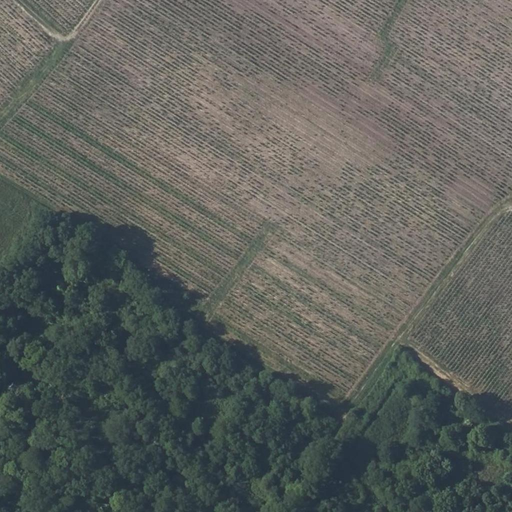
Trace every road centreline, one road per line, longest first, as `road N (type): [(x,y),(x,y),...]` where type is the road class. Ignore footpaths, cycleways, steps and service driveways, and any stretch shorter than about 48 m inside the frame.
road 1 (track): [(511,204),(496,210),(332,433)]
road 2 (track): [(10,0),(63,46),(0,117)]
road 3 (track): [(398,338),(511,428)]
